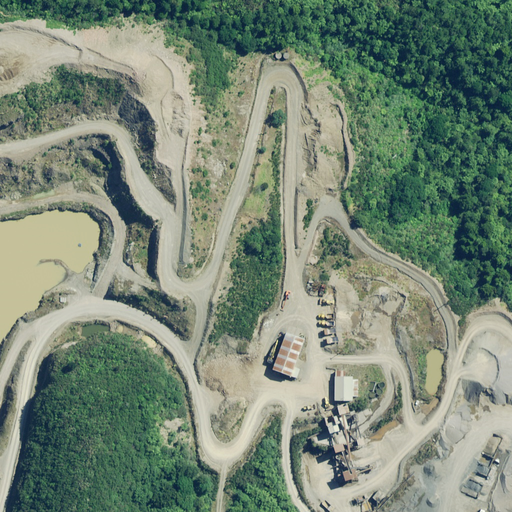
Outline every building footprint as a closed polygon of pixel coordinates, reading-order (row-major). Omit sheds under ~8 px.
[(304,340),(285,333),(272,370),(297,379),(300,369),(294,367),(304,340)] [(343,377),(343,371),(335,371),(334,401),(357,402),(358,380),(352,380),(352,378),(343,377)] [(349,413),(347,405),(337,407),(339,415),(349,413)] [(343,451),(342,444),(332,447),(334,454),(343,451)] [(355,479),(353,470),(341,474),(343,482),(355,479)] [(493,488),(488,486),(484,496),(489,497),(493,488)]
